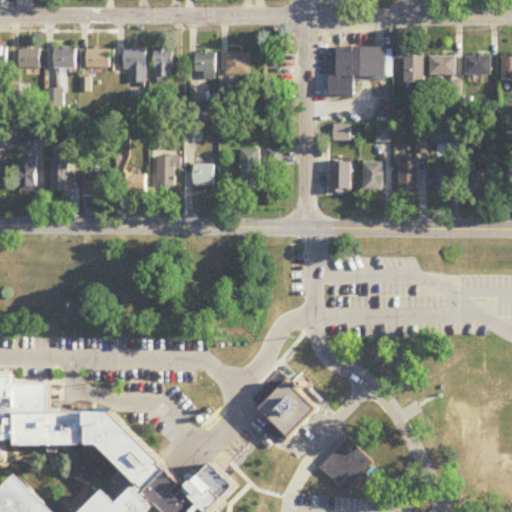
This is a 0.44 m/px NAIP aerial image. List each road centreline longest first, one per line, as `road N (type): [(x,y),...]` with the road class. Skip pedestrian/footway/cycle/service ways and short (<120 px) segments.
road 1 (tertiary): [(0,227),(511,230)]
road 2 (residential): [(0,18),(511,20)]
road 3 (residential): [(309,229),(304,0)]
